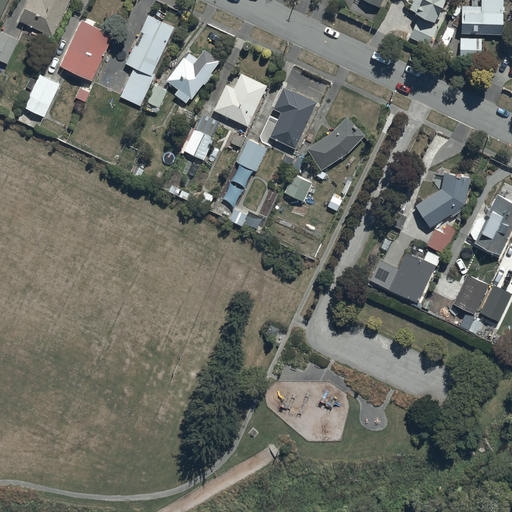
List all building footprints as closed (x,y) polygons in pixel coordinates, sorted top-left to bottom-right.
[(53,34),(69,0),(28,0),(20,19),(43,29),(41,34),(47,36),(49,32),(53,34)] [(419,0),(416,7),(435,16),(442,0),(419,0)] [(504,31),(503,0),(482,0),(482,3),(462,3),(462,31),(504,31)] [(152,71),(174,24),(149,11),(126,60),(134,64),(120,94),(141,103),(156,72),(152,71)] [(429,42),(437,25),(418,15),(409,33),(429,42)] [(92,78),(114,31),(83,16),(60,62),(92,78)] [(0,56),(8,60),(19,37),(1,29),(0,31),(0,56)] [(482,35),(460,35),(460,56),(482,57),(482,35)] [(198,55),(190,48),(167,77),(179,86),(175,91),(186,99),(190,94),(192,96),(204,81),(206,82),(214,72),(211,70),(221,58),(205,46),(198,55)] [(248,124),(267,82),(242,69),(235,85),(227,81),(214,107),(248,124)] [(28,118),(33,108),(45,114),(60,81),(40,71),(24,104),(19,114),(28,118)] [(160,105),(168,86),(155,80),(147,99),(160,105)] [(85,100),(89,90),(80,86),(75,96),(85,100)] [(296,145),(318,98),(292,86),(291,90),(284,87),(279,100),(284,102),(270,133),(296,145)] [(196,110),(178,102),(174,113),(191,121),(196,110)] [(221,120),(202,111),(184,148),(204,157),(214,136),(213,136),(221,120)] [(366,132),(347,113),(332,129),(308,145),(322,167),(350,149),(366,132)] [(257,168),(267,145),(248,136),(237,159),(257,168)] [(466,201),(471,174),(445,168),(442,184),(416,202),(431,224),(451,210),(453,213),(462,207),(460,204),(466,201)] [(304,198),(313,181),(294,171),(285,189),(304,198)] [(215,193),(205,189),(199,202),(209,206),(215,193)] [(501,252),(511,227),(511,196),(498,190),(475,240),(501,252)] [(242,223),(247,211),(234,205),(229,217),(242,223)] [(402,227),(408,213),(399,209),(393,222),(402,227)] [(446,251),(457,224),(448,220),(444,229),(436,225),(428,243),(446,251)] [(370,276),(418,299),(441,253),(428,247),(424,255),(407,247),(399,264),(380,256),(370,276)] [(489,280),(468,270),(454,300),(475,310),(489,280)] [(499,318),(511,290),(511,289),(494,281),(481,309),(499,318)] [(279,328),(271,324),(266,332),(275,337),(279,328)]
